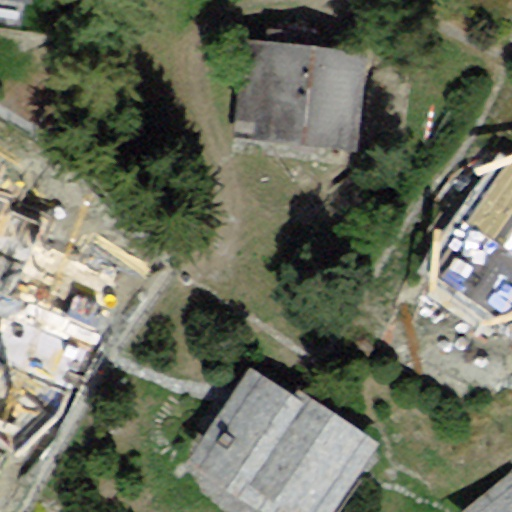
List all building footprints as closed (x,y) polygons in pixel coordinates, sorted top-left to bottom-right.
[(345,165),(356,65),(245,53),(234,153),(345,165)] [(431,244),(511,304),(511,303),(511,179),(491,164),(431,244)] [(0,217),(0,325),(38,233),(0,217)] [(278,407),(233,378),(160,469),(221,511),(326,511),(368,460),(283,399),(278,407)] [(455,511),(511,511),(511,499),(499,481),(455,511)]
